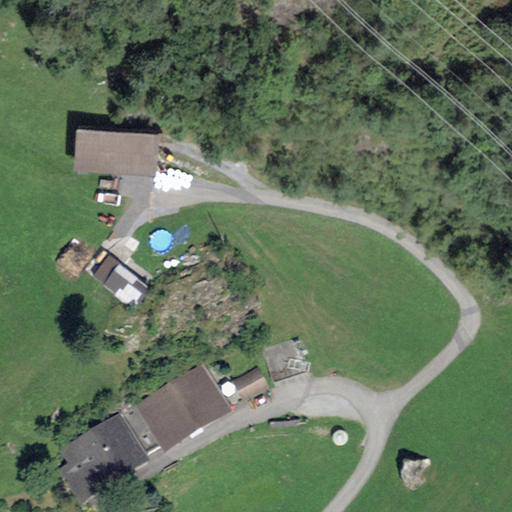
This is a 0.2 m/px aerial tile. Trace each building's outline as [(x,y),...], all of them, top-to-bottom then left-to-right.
[(80,127),(78,164),(152,169),(154,132),(80,127)] [(119,271),(106,287),(134,308),(146,291),(119,271)] [(279,343),(290,376),(308,370),(298,338),(279,343)] [(261,349),(272,382),(290,376),(279,343),(261,349)] [(146,456),(227,406),(229,406),(202,362),(201,363),(204,367),(191,375),(193,378),(124,419),(146,456)] [(235,382),(245,401),(267,388),(257,370),(235,382)] [(64,473),(80,499),(146,456),(124,419),(122,418),(65,454),(73,467),(64,473)]
